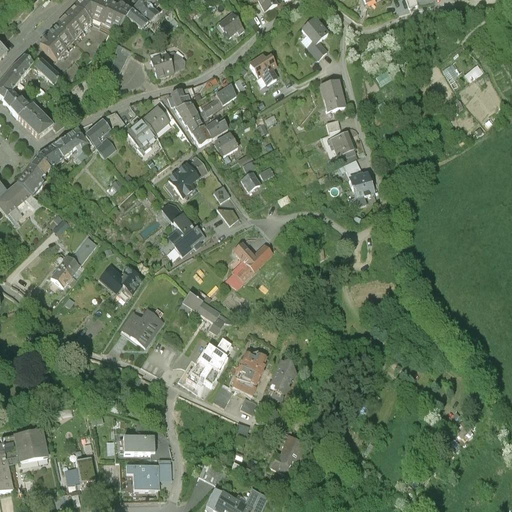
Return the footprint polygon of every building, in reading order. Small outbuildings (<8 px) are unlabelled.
[(57,26),(48,35),(49,36),(40,44),(56,62),(66,52),(65,51),(74,43),(74,42),(92,25),(117,36),(125,21),(131,11),(130,11),(118,5),(116,9),(96,0),(82,0),(56,25),(57,26)] [(132,11),(147,22),(150,24),(159,15),(154,11),(160,4),(154,0),(139,0),(141,1),(132,11)] [(277,8),(272,0),(255,0),(257,4),(264,15),(269,11),(270,12),(277,8)] [(413,3),(412,0),(403,0),(408,12),(417,8),(415,2),(413,3)] [(147,22),(132,11),(131,11),(125,21),(141,32),(148,26),(145,24),(147,22)] [(244,32),(231,17),(218,28),(229,40),(236,34),(238,37),(244,32)] [(312,48),(315,44),(317,47),(327,38),(313,24),(301,36),(312,48)] [(0,34),(0,44),(3,47),(16,35),(8,27),(0,34)] [(326,56),(317,47),(315,44),(312,48),(306,53),(317,64),(326,56)] [(36,55),(31,49),(24,56),(29,61),(36,55)] [(122,52),(117,50),(112,70),(110,72),(119,79),(127,60),(120,57),(122,52)] [(12,68),(0,82),(0,97),(4,100),(3,102),(9,109),(19,101),(12,92),(23,77),(33,65),(29,61),(24,56),(12,68)] [(167,57),(150,64),(157,81),(174,75),(173,73),(183,70),(184,64),(172,56),(167,58),(167,57)] [(60,77),(41,59),(33,67),(54,86),(60,77)] [(262,59),(249,67),(258,80),(261,78),(267,87),(276,81),(270,72),(275,69),(270,61),(265,64),(262,59)] [(449,84),(461,78),(455,67),(443,74),(449,84)] [(470,85),(482,75),(478,69),(466,79),(470,85)] [(119,79),(110,72),(103,81),(109,91),(119,79)] [(375,80),(380,89),(391,83),(387,74),(375,80)] [(239,81),(235,84),(240,93),(244,90),(239,81)] [(340,90),(338,84),(321,89),(325,102),(323,102),(327,115),(344,109),(339,91),(340,90)] [(230,87),(215,98),(217,101),(222,108),(236,98),(230,87)] [(181,93),(183,100),(187,99),(189,98),(186,91),(181,93)] [(181,93),(170,98),(170,99),(167,100),(171,110),(174,108),(176,113),(187,108),(183,100),(181,93)] [(19,101),(9,109),(17,119),(29,110),(29,109),(21,99),(20,101),(19,101)] [(217,101),(203,111),(204,113),(203,113),(206,119),(207,119),(222,108),(217,101)] [(29,110),(17,119),(28,129),(43,117),(32,106),(29,109),(29,110)] [(187,108),(176,113),(186,128),(198,120),(196,118),(189,107),(187,108)] [(157,111),(142,125),(154,138),(168,125),(161,117),(162,117),(157,111)] [(203,113),(196,118),(198,120),(201,124),(207,120),(207,119),(206,119),(203,113)] [(126,128),(115,115),(104,121),(118,136),(126,128)] [(43,117),(28,129),(38,139),(52,128),(53,127),(46,120),(43,117)] [(198,120),(186,128),(192,137),(204,129),(201,124),(198,120)] [(207,120),(201,124),(204,129),(205,131),(212,127),(207,120)] [(61,121),(53,127),(52,128),(56,133),(65,126),(61,121)] [(339,131),(337,123),(326,126),(328,135),(339,131)] [(224,124),(218,128),(216,124),(212,127),(218,136),(227,130),(224,124)] [(102,125),(94,131),(102,140),(109,134),(110,134),(102,125)] [(154,138),(142,125),(137,129),(136,128),(132,131),(133,132),(127,138),(139,151),(145,146),(147,148),(155,140),(155,139),(154,138)] [(212,127),(205,131),(211,141),(218,136),(212,127)] [(204,129),(192,137),(199,148),(211,141),(205,131),(204,129)] [(94,131),(85,139),(92,148),(91,148),(96,155),(102,149),(101,148),(97,144),(102,140),(94,131)] [(77,132),(52,148),(63,160),(72,154),(71,153),(78,148),(81,151),(81,152),(86,147),(86,146),(77,132)] [(479,132),(474,137),(477,140),(482,136),(479,132)] [(97,144),(101,148),(106,144),(113,138),(109,134),(102,140),(97,144)] [(350,145),(346,135),(327,143),(328,146),(330,145),(337,159),(338,159),(353,152),(355,151),(352,144),(350,145)] [(229,136),(215,145),(223,157),(238,148),(229,136)] [(115,154),(106,144),(101,148),(102,149),(96,155),(103,164),(115,154)] [(52,148),(38,158),(37,159),(38,160),(31,168),(38,174),(38,175),(42,178),(49,171),(60,162),(63,161),(63,160),(52,148)] [(357,161),(353,152),(338,159),(342,168),(357,161)] [(88,160),(82,155),(79,158),(77,160),(83,166),(87,162),(87,161),(88,160)] [(194,163),(183,172),(183,171),(167,186),(174,195),(176,194),(182,201),(194,191),(190,187),(208,173),(196,158),(192,161),(194,163)] [(361,174),(355,163),(343,169),(349,180),(361,174)] [(251,164),(242,168),(246,176),(255,171),(251,164)] [(31,168),(17,186),(30,197),(33,199),(42,186),(42,185),(39,182),(42,178),(38,175),(38,174),(31,168)] [(270,170),(259,176),(263,183),(274,178),(270,170)] [(252,176),(240,183),(248,195),(260,187),(252,176)] [(373,197),(366,178),(361,179),(361,177),(356,179),(356,181),(348,184),(352,193),(351,193),(351,194),(352,194),(355,203),(363,200),(363,202),(368,200),(368,198),(373,197)] [(48,184),(56,191),(59,187),(60,187),(52,179),(53,179),(52,179),(48,184)] [(17,186),(6,194),(7,195),(0,200),(0,210),(5,217),(9,214),(15,209),(25,201),(30,197),(17,186)] [(223,189),(213,196),(220,206),(230,199),(223,189)] [(33,199),(30,197),(25,201),(29,206),(35,210),(40,204),(33,199)] [(290,204),(287,198),(277,203),(281,209),(290,204)] [(15,209),(9,214),(16,222),(21,217),(15,209)] [(232,213),(216,213),(229,229),(238,221),(232,213)] [(195,233),(182,219),(172,227),(181,237),(175,242),(176,242),(171,246),(175,251),(174,252),(181,261),(193,250),(195,253),(200,249),(198,246),(203,241),(196,233),(195,233)] [(73,266),(79,271),(95,251),(87,245),(73,263),(75,264),(73,266)] [(253,261),(241,248),(234,255),(243,265),(253,275),(272,257),(265,249),(253,261)] [(71,282),(79,271),(73,266),(67,262),(58,272),(71,282)] [(243,265),(232,276),(242,286),(253,275),(243,265)] [(66,287),(71,282),(58,272),(50,283),(62,292),(66,287)] [(140,286),(127,275),(124,279),(121,283),(109,272),(98,285),(111,295),(117,288),(122,292),(124,293),(124,297),(129,302),(136,294),(135,293),(140,286)] [(76,286),(71,282),(66,287),(72,292),(76,286)] [(122,292),(117,288),(111,295),(116,299),(122,292)] [(232,327),(232,325),(208,311),(188,299),(177,315),(186,320),(190,314),(213,327),(209,334),(215,338),(222,328),(215,324),(216,322),(222,326),(222,325),(226,327),(232,327)] [(147,317),(141,326),(132,320),(121,337),(144,353),(162,326),(147,317)] [(231,348),(222,342),(214,354),(208,350),(204,355),(203,354),(185,383),(195,390),(199,383),(211,390),(215,383),(216,384),(227,362),(223,360),(231,348)] [(248,359),(245,357),(241,366),(238,367),(239,370),(238,373),(235,374),(236,377),(235,380),(236,380),(233,387),(238,389),(239,392),(252,397),(255,391),(253,390),(254,388),(255,388),(258,380),(259,381),(262,376),(261,375),(262,371),(264,371),(268,363),(258,359),(257,355),(248,359)] [(283,367),(280,366),(268,395),(271,396),(270,401),(281,405),(285,395),(286,395),(292,381),(293,382),(295,377),(288,364),(283,367)] [(224,411),(232,395),(221,389),(213,405),(224,411)] [(256,405),(245,400),(240,411),(251,416),(256,405)] [(467,425),(456,436),(462,443),(474,433),(467,425)] [(41,435),(0,443),(0,445),(1,450),(0,449),(0,496),(11,494),(4,465),(18,462),(19,468),(47,462),(41,435)] [(303,445),(289,439),(283,451),(285,452),(283,457),(275,453),(269,467),(287,474),(289,470),(292,471),(293,468),(293,467),(294,462),(296,463),(303,446),(303,445)] [(153,442),(122,444),(123,460),(154,458),(153,442)] [(80,487),(95,483),(90,462),(75,465),(80,487)] [(227,475),(205,466),(198,481),(217,489),(221,479),(224,481),(227,475)] [(170,468),(158,469),(159,486),(171,485),(170,468)] [(157,470),(125,472),(125,481),(132,480),(133,496),(159,494),(157,470)] [(238,503),(221,495),(220,498),(213,496),(204,511),(260,511),(264,506),(256,502),(259,495),(251,491),(247,501),(241,498),(238,503)] [(79,510),(77,499),(71,500),(73,511),(79,510)]
